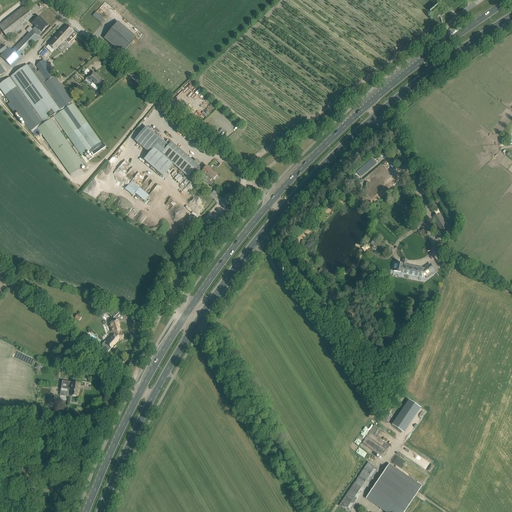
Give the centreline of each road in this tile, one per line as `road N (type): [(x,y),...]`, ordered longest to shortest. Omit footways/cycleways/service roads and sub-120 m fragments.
road 1 (unclassified): [(272,200),(49,0)]
road 2 (track): [(244,177),(186,245),(133,384)]
road 3 (unclassified): [(315,511),(197,319)]
road 4 (primary): [(376,114),(511,16)]
road 5 (primary): [(197,319),(282,208)]
road 6 (primary): [(272,200),(188,308)]
road 7 (primary): [(368,105),(272,200)]
road 8 (primary): [(282,208),(376,114)]
road 9 (primary): [(139,393),(85,511)]
road 10 (track): [(244,177),(350,107)]
